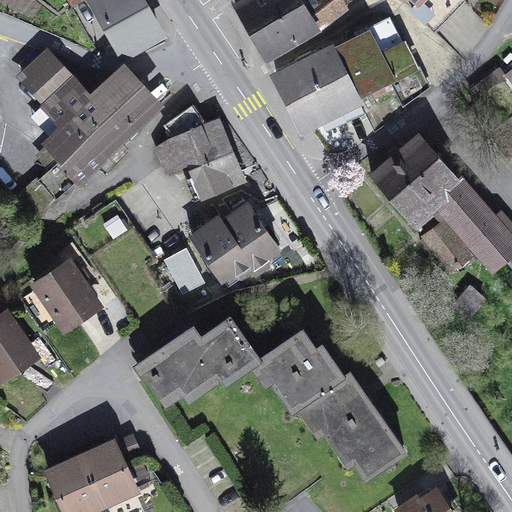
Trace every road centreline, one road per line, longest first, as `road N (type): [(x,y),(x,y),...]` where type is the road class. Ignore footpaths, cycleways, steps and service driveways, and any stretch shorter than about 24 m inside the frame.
road 1 (primary): [(511,499),(308,195)]
road 2 (residential): [(206,511),(142,409),(106,385),(79,388),(24,433),(17,460),(24,511)]
road 3 (residential): [(511,6),(456,83),(308,195)]
road 4 (residential): [(216,56),(200,68),(127,66),(0,21)]
road 5 (primary): [(308,195),(216,56)]
